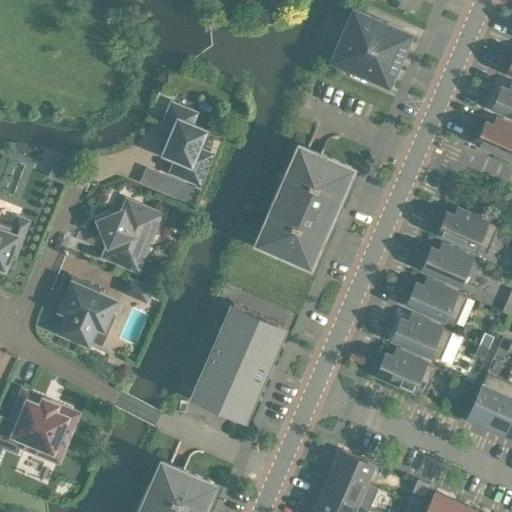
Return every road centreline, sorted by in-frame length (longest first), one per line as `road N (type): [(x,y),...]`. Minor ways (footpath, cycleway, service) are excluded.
road 1 (unclassified): [(315,392),(483,0)]
road 2 (residential): [(278,472),(118,398),(14,338)]
road 3 (residential): [(511,478),(315,392)]
road 4 (residential): [(14,338),(77,188)]
